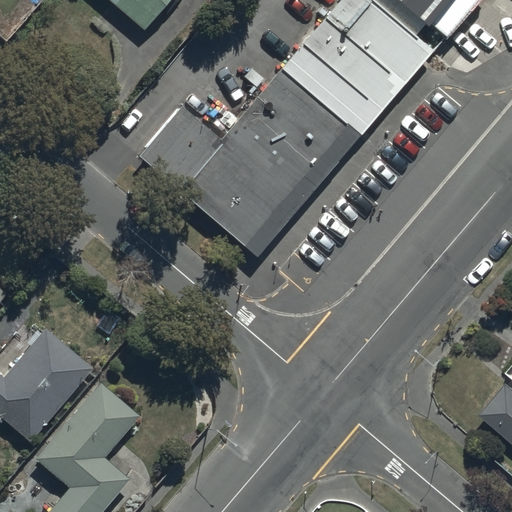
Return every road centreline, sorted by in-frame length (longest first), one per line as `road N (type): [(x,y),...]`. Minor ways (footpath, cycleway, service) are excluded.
road 1 (residential): [(0,116),(324,392)]
road 2 (tertiary): [(324,392),(511,174)]
road 3 (residential): [(324,392),(464,511)]
road 4 (tertiary): [(222,511),(324,392)]
